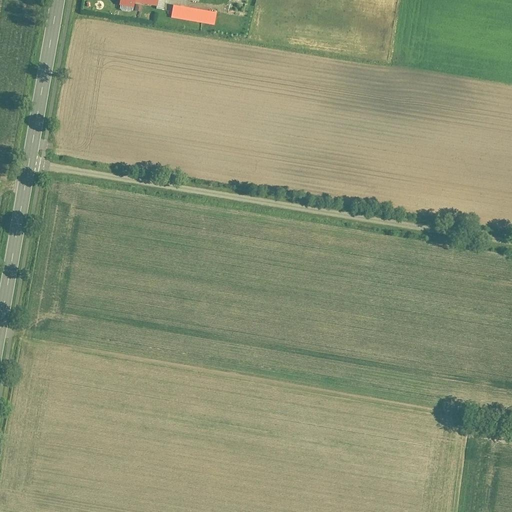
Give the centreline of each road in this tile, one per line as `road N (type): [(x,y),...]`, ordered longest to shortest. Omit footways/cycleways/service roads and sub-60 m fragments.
road 1 (unclassified): [(511,244),(26,163)]
road 2 (primary): [(26,163),(56,0)]
road 3 (primary): [(0,315),(26,163)]
